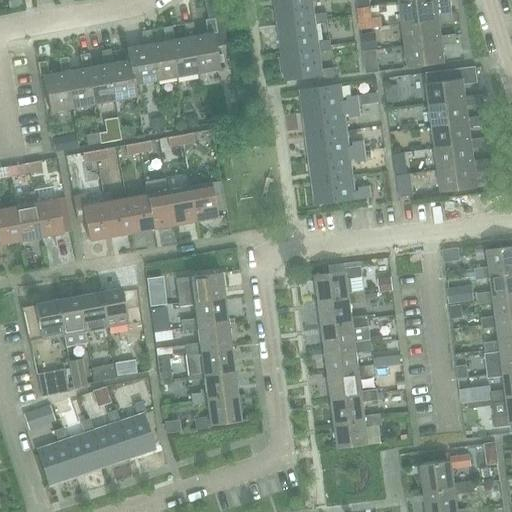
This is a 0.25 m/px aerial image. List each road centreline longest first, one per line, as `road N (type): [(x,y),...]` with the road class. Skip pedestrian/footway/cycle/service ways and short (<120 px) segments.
road 1 (residential): [(134,511),(288,456),(263,271),(270,254)]
road 2 (residential): [(0,283),(239,240),(270,254)]
road 3 (residential): [(270,254),(511,224)]
